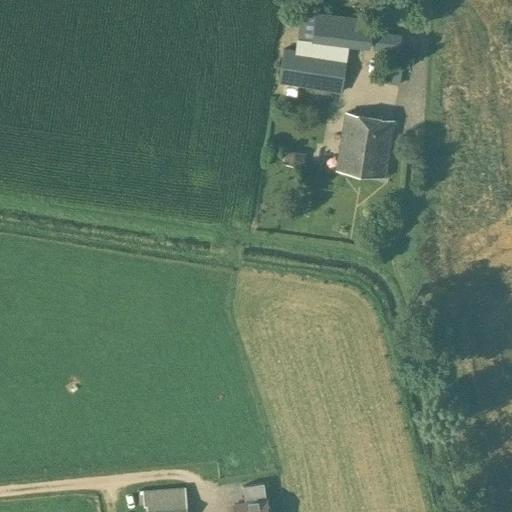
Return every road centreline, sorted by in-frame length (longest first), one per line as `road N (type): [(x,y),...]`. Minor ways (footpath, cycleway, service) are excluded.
road 1 (unclassified): [(396,262),(420,123),(425,0)]
road 2 (track): [(0,493),(132,474)]
